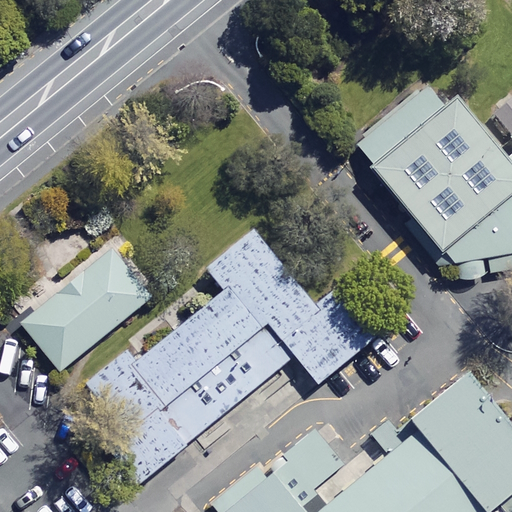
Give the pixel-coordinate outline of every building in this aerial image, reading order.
[(441,110),(422,87),(344,149),(455,288),(511,278),(511,167),(454,100),(441,110)] [(511,137),(502,145),(511,157),(511,137)] [(100,445),(136,491),(298,366),(315,387),(376,340),(337,291),(315,308),(255,231),(199,274),(218,299),(131,366),(122,355),(82,386),(118,431),(100,445)] [(152,302),(110,250),(15,327),(57,378),(152,302)] [(511,511),(511,418),(468,367),(395,429),(403,439),(323,507),(311,493),(344,465),(309,425),(205,511),(511,511)]
